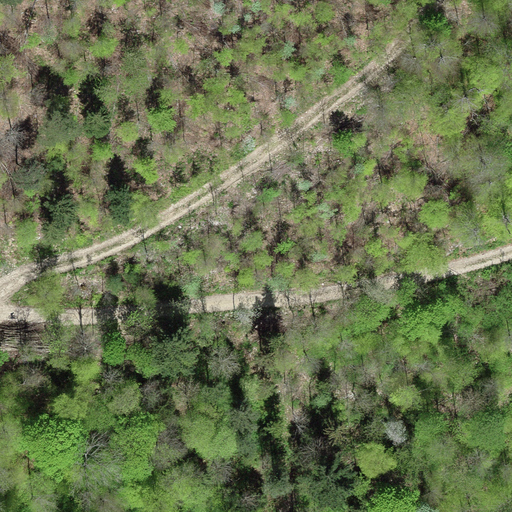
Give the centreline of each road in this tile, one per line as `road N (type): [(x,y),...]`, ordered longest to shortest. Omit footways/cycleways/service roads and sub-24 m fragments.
road 1 (track): [(0,291),(154,229),(367,78),(438,0)]
road 2 (track): [(511,252),(429,284),(106,320),(0,317)]
